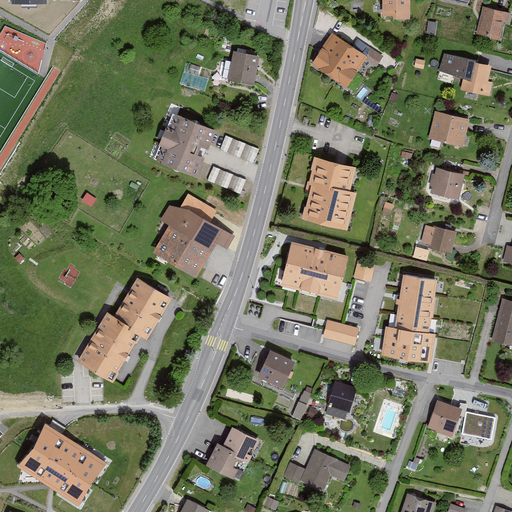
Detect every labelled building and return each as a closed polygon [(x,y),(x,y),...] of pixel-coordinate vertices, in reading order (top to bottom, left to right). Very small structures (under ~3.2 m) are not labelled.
[(381,0),(381,18),(410,18),(410,0),(381,0)] [(509,12),(483,5),(476,32),(502,39),(509,12)] [(332,33),(309,66),(346,90),(368,57),(332,33)] [(232,51),(226,80),(252,86),(259,57),(232,51)] [(491,64),(466,58),(459,87),(490,94),(493,81),(487,79),(491,64)] [(435,113),(428,140),(463,148),(469,121),(435,113)] [(159,163),(196,179),(215,132),(170,114),(156,146),(165,149),(159,163)] [(353,167),(312,156),(304,189),(308,190),(301,215),(346,226),(355,191),(347,189),(353,167)] [(228,186),(233,173),(213,165),(207,178),(228,186)] [(429,195),(458,202),(464,176),(436,169),(429,195)] [(187,193),(180,205),(186,206),(209,220),(216,209),(187,193)] [(180,205),(169,204),(160,218),(170,224),(157,246),(196,269),(214,237),(226,244),(233,234),(209,220),(186,206),(180,205)] [(429,250),(451,255),(457,232),(426,225),(422,244),(430,246),(429,250)] [(353,254),(295,240),(284,283),(342,297),(349,272),(352,260),(353,254)] [(511,240),(511,243),(506,242),(502,261),(511,263),(511,240)] [(428,255),(429,248),(416,246),(415,254),(428,255)] [(373,265),(352,260),(349,272),(370,277),(373,265)] [(408,270),(398,327),(434,333),(444,277),(408,270)] [(114,317),(108,314),(81,362),(111,379),(138,332),(146,336),(168,298),(136,279),(129,291),(114,317)] [(511,300),(502,298),(491,339),(511,344),(511,300)] [(323,335),(356,344),(361,326),(328,318),(323,335)] [(398,327),(384,324),(379,353),(433,362),(438,333),(434,333),(398,327)] [(294,361),(269,349),(256,375),(281,387),(294,361)] [(356,387),(333,381),(328,401),(331,402),(330,407),(349,412),(356,387)] [(293,414),(301,418),(312,391),(304,388),(293,414)] [(461,409),(437,401),(427,427),(452,435),(461,409)] [(494,417),(467,412),(464,432),(490,437),(494,417)] [(103,461),(47,424),(21,462),(77,500),(103,461)] [(222,445),(216,442),(205,465),(238,481),(243,472),(232,467),(236,459),(248,465),(260,441),(231,426),(222,445)] [(351,465),(314,449),(305,469),(300,480),(324,490),(330,475),(344,481),(351,465)] [(305,469),(290,462),(283,477),(298,484),(300,480),(305,469)] [(429,511),(432,503),(407,494),(401,511),(429,511)] [(278,502),(269,498),(265,506),(275,510),(278,502)] [(207,511),(208,511),(186,500),(179,511),(207,511)]
